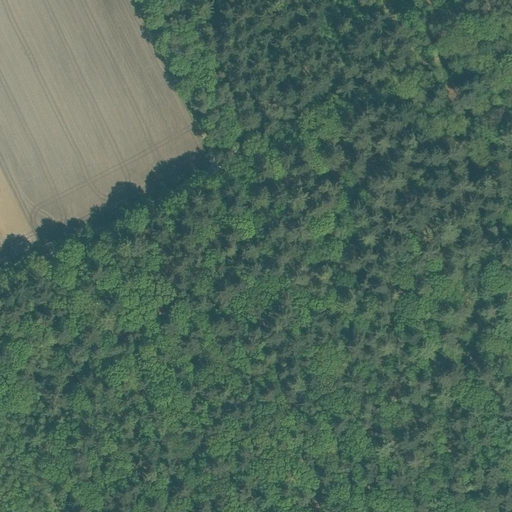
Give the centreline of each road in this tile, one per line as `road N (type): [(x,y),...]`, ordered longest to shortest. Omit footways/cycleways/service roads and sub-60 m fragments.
road 1 (track): [(0,280),(511,32)]
road 2 (track): [(214,176),(129,0)]
road 3 (track): [(80,511),(0,365)]
